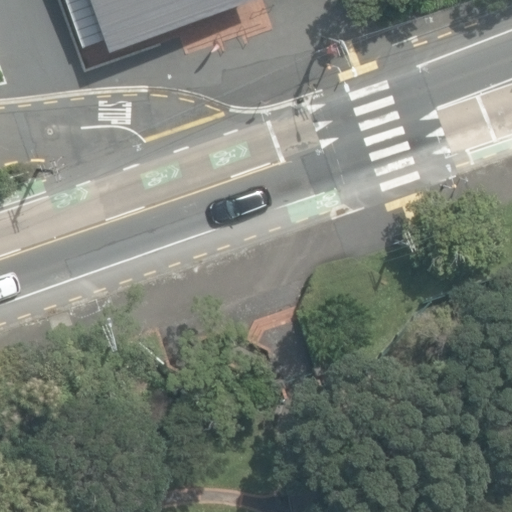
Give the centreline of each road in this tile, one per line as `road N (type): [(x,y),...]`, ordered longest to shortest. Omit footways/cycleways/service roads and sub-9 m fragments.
road 1 (secondary): [(511,79),(169,200)]
road 2 (residential): [(0,142),(75,134),(139,146),(169,200)]
road 3 (secondary): [(169,200),(0,257)]
